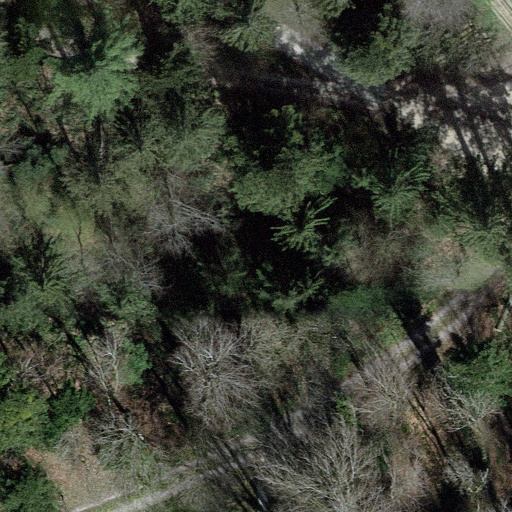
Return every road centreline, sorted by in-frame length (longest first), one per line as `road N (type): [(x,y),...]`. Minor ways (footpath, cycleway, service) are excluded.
road 1 (track): [(511,250),(456,312),(275,436),(98,511)]
road 2 (track): [(0,20),(428,116)]
road 3 (unclassified): [(200,0),(428,116),(511,173)]
